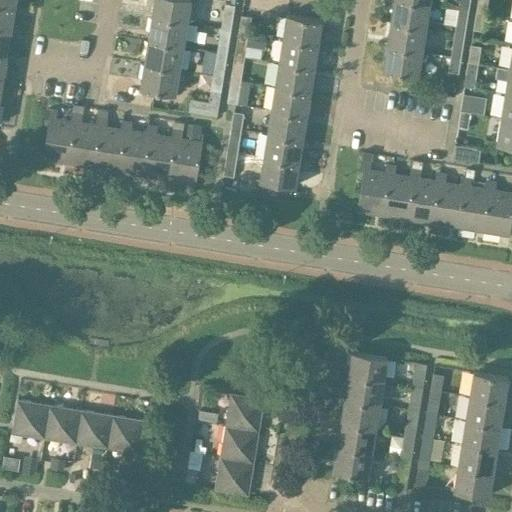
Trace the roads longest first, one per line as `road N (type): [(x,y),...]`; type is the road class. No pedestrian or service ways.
road 1 (tertiary): [(511,289),(0,204)]
road 2 (residential): [(444,141),(343,122),(363,0)]
road 3 (residential): [(29,62),(101,71),(112,0)]
